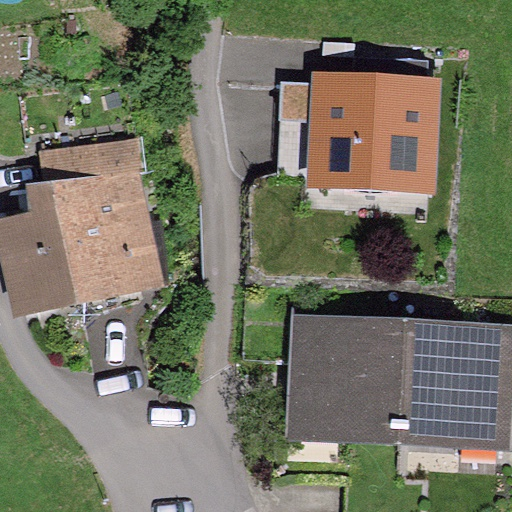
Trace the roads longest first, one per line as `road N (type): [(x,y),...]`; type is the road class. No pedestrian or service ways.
road 1 (residential): [(209,0),(201,382),(235,511)]
road 2 (residential): [(0,322),(46,389),(210,511)]
